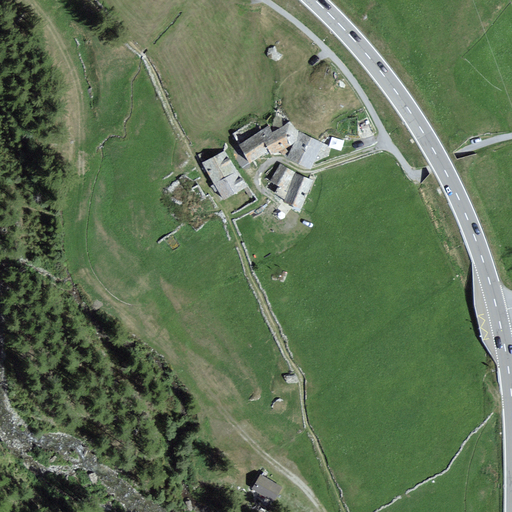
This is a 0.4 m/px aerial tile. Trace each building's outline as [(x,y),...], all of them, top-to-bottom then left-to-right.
[(296,135),(288,122),(260,139),(268,152),(270,155),(296,135)] [(298,133),(287,158),(306,166),(317,141),(298,133)] [(257,135),(237,148),(248,166),(268,152),(260,139),(257,135)] [(249,188),(227,152),(203,165),(225,202),(249,188)] [(285,193),(295,174),(278,166),(269,184),(285,193)] [(311,183),(295,174),(285,193),(282,200),(298,208),(311,183)] [(271,510),(286,487),(261,472),(251,487),(257,491),(253,498),(271,510)]
